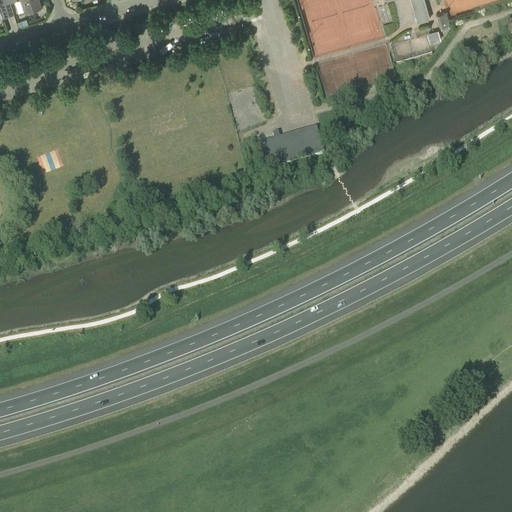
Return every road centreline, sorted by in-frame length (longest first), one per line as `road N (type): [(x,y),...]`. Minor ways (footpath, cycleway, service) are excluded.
road 1 (motorway): [(511,180),(357,271),(221,331),(0,408)]
road 2 (motorway): [(0,431),(236,350),(389,279),(511,207)]
road 3 (unclassified): [(511,253),(279,374),(0,474)]
